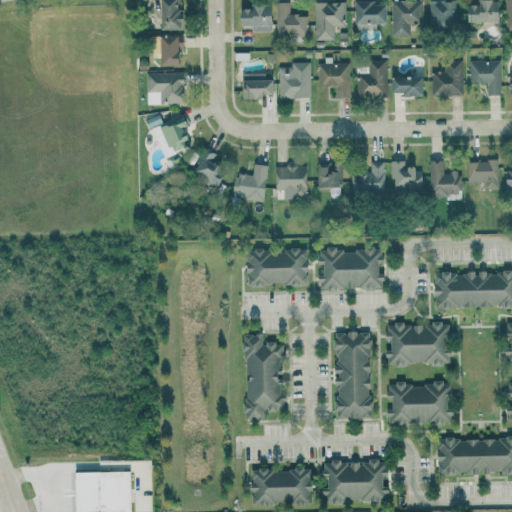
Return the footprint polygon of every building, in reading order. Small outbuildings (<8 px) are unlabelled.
[(171,0),(155,0),(156,29),(177,29),(176,8),(172,8),(171,0)] [(420,24),(419,0),(391,0),(388,0),(389,36),(407,35),(407,25),(420,24)] [(430,0),(427,0),(428,27),(453,26),(452,0),(430,0)] [(462,20),(494,21),(494,0),(473,0),(473,4),(462,4),(462,20)] [(511,0),(502,0),(503,29),(511,29),(511,0)] [(305,36),(305,14),(287,14),(287,1),(273,2),(273,36),(305,36)] [(312,2),(312,39),(332,39),(332,26),(343,26),(342,1),(312,2)] [(350,1),(351,29),(373,29),(373,22),(381,22),(381,1),(350,1)] [(250,31),(268,31),(269,4),(246,4),(246,8),(235,7),(234,25),(250,25),(250,31)] [(174,64),(173,50),(180,50),(179,34),(154,35),(155,65),(174,64)] [(385,59),(366,59),(366,73),(354,73),(354,95),(384,96),(385,59)] [(460,59),(441,60),(442,70),(429,71),(429,95),(460,94),(460,59)] [(497,59),(467,60),(467,82),(485,81),(485,94),(498,94),(497,59)] [(307,61),(288,61),(289,66),(276,67),(276,98),(307,97),(307,61)] [(333,98),(348,97),(347,62),(315,63),(316,85),(333,84),(333,98)] [(179,72),(144,72),(144,92),(158,91),(158,103),(180,102),(179,72)] [(266,96),(265,72),(237,73),(238,97),(266,96)] [(418,75),(387,76),(387,91),(398,91),(398,95),(418,94),(418,75)] [(161,156),(184,147),(177,129),(187,126),(182,114),(150,127),(161,156)] [(211,163),(214,152),(198,148),(190,178),(214,184),(219,165),(211,163)] [(427,195),(457,194),(457,171),(440,171),(440,159),(427,159),(427,195)] [(381,160),(367,160),(367,169),(354,169),(354,191),(382,190),(381,160)] [(389,160),(389,190),(418,189),(417,167),(401,168),(400,160),(389,160)] [(495,160),(465,160),(465,181),(481,181),(481,189),(495,188),(495,160)] [(261,199),(265,164),(251,163),(250,175),(231,173),(228,195),(261,199)] [(339,164),(315,163),(315,187),(338,187),(339,164)] [(304,165),(273,165),(272,188),(281,188),(281,199),(304,199),(304,165)] [(510,198),(511,198),(511,168),(501,169),(502,187),(510,187),(510,198)] [(315,289),(379,288),(379,272),(374,273),(374,262),(380,262),(380,247),(316,248),(316,273),(314,273),(315,289)] [(304,284),(303,248),(243,250),(244,285),(304,284)] [(431,308),(511,305),(511,270),(472,271),(430,272),(431,308)] [(445,323),(433,321),(412,326),(395,322),(384,324),(381,337),(381,339),(386,340),(383,358),(384,363),(395,365),(415,361),(433,365),(445,362),(447,351),(445,341),(447,331),(445,323)] [(503,362),(511,361),(511,321),(501,321),(501,336),(506,336),(507,347),(503,347),(503,362)] [(366,417),(366,331),(331,331),(331,418),(366,417)] [(280,411),(276,357),(281,357),(280,341),(259,343),(259,332),(238,334),(244,419),(262,418),(261,412),(280,411)] [(511,380),(503,381),(503,396),(507,396),(508,406),(503,406),(504,421),(511,421),(511,380)] [(385,425),(448,423),(447,382),(385,384),(385,409),(384,409),(385,425)] [(434,474),(474,473),(474,472),(511,471),(511,436),(433,439),(434,474)] [(383,501),(384,486),(377,485),(378,474),(383,475),(384,463),(319,459),(318,477),(323,477),(323,488),(320,487),(319,502),(335,503),(335,499),(383,501)] [(248,505),(307,503),(307,468),(247,469),(248,505)] [(70,471),(70,511),(98,511),(127,511),(126,471),(70,471)]
